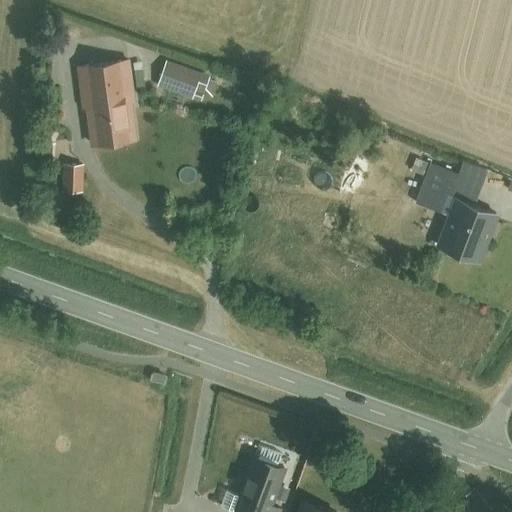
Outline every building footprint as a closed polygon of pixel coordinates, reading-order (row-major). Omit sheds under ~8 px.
[(217,67),(175,52),(166,76),(208,92),(217,67)] [(117,54),(73,63),(88,142),(132,133),(117,54)] [(430,245),(474,260),(495,200),(471,192),(479,170),(414,147),(399,192),(429,203),(437,181),(451,186),(430,245)] [(261,441),(251,470),(239,466),(227,503),(255,511),(261,511),(273,477),(286,481),(295,452),(261,441)] [(335,511),(338,503),(306,492),(299,511),(335,511)]
